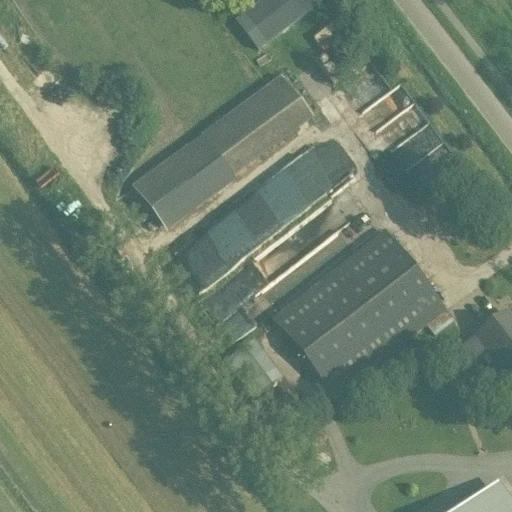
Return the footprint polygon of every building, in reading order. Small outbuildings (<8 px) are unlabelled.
[(257,51),(320,3),(317,0),(266,0),(236,23),(257,51)] [(160,229),(229,178),(310,118),(281,80),(131,191),(160,229)] [(410,166),(406,168),(412,182),(453,165),(435,125),(399,141),(410,166)] [(219,261),(347,188),(328,154),(202,226),(215,249),(212,250),(219,261)] [(331,398),(443,312),(384,234),(271,321),(331,398)] [(509,383),(511,380),(511,325),(504,315),(461,348),(483,377),(496,366),(509,383)] [(281,381),(253,344),(224,367),(251,403),(281,381)] [(509,511),(494,492),(467,511),(509,511)]
